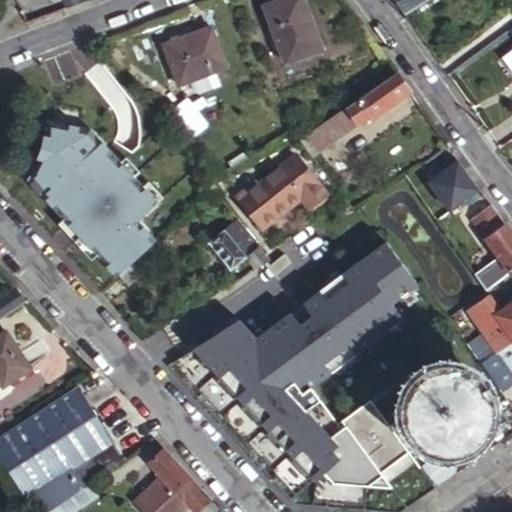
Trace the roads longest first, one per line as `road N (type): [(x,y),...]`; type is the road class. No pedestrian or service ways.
road 1 (residential): [(262,511),(123,373),(0,230)]
road 2 (residential): [(511,192),(379,0)]
road 3 (residential): [(0,56),(149,0)]
